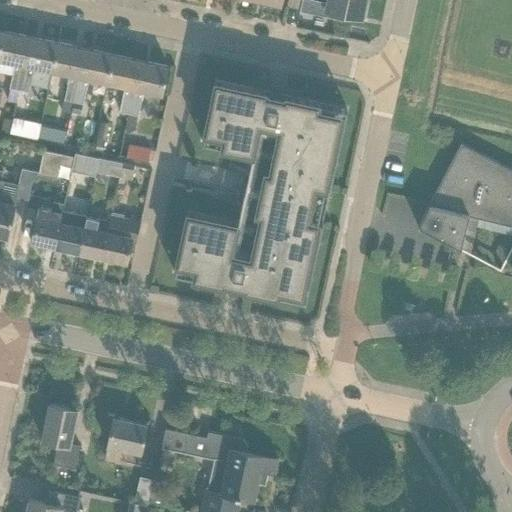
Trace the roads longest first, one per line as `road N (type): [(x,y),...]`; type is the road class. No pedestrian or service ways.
road 1 (residential): [(132,311),(190,36)]
road 2 (residential): [(346,353),(344,309),(390,82)]
road 3 (residential): [(346,353),(132,311)]
road 4 (tertiary): [(336,394),(125,347)]
road 5 (residential): [(390,82),(190,36)]
road 6 (tertiary): [(482,429),(336,394)]
road 7 (residential): [(132,311),(0,282)]
road 8 (residential): [(310,511),(336,394)]
